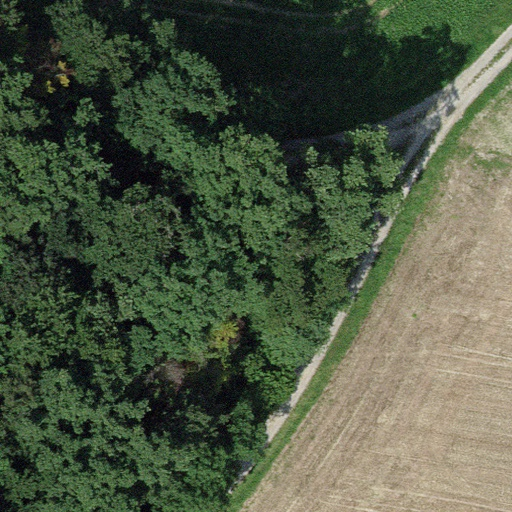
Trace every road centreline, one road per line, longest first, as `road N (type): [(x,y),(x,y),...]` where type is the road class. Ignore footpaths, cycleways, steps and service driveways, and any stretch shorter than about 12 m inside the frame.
road 1 (track): [(511,49),(456,102),(391,201),(292,395),(206,511)]
road 2 (track): [(456,102),(373,143),(284,151),(0,129)]
